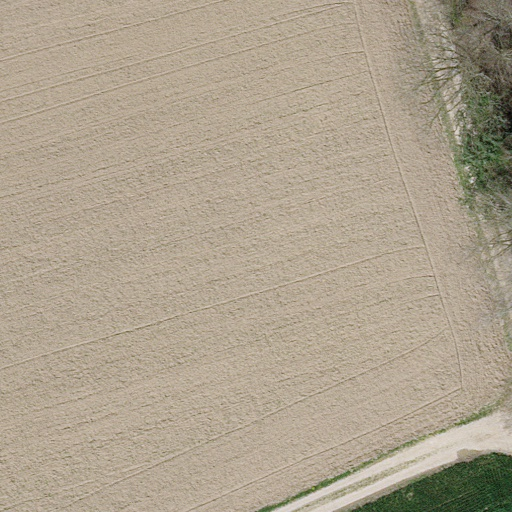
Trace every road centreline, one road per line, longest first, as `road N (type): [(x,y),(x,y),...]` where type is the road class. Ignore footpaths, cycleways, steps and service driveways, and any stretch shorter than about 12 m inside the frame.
road 1 (track): [(432,0),(511,292)]
road 2 (track): [(511,420),(304,511)]
